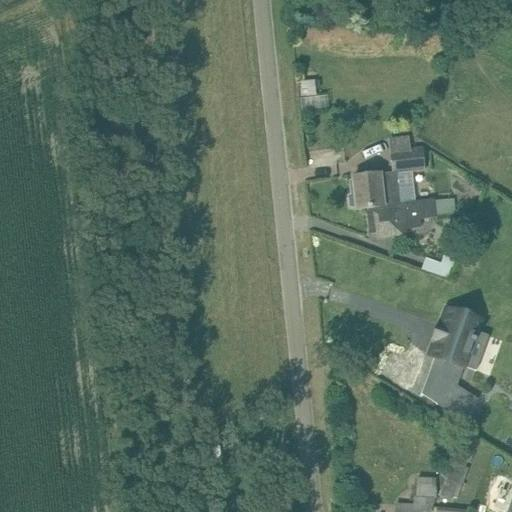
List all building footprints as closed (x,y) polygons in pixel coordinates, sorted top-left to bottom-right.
[(324,96),(316,97),(314,81),(298,82),(300,99),(299,99),(300,110),(325,108),(324,96)] [(394,173),(394,175),(411,173),(424,171),(421,147),(390,150),(392,173),(394,173)] [(349,196),(350,207),(356,208),(356,210),(364,209),(368,234),(373,234),(405,229),(420,227),(419,220),(435,218),(433,199),(432,199),(414,202),(411,173),(394,175),(394,173),(392,173),(378,175),(378,174),(372,175),(352,177),(354,193),(349,196)] [(424,257),(421,270),(447,276),(452,256),(442,254),(440,261),(424,257)] [(437,338),(430,356),(444,361),(439,377),(449,383),(436,405),(463,422),(477,400),(457,386),(472,343),(474,343),(476,340),(474,339),(480,321),(447,309),(440,328),(439,328),(439,329),(440,329),(437,337),(436,336),(436,337),(437,338)] [(457,498),(468,469),(462,466),(453,463),(440,498),(449,502),(451,496),(457,498)] [(431,511),(433,506),(433,498),(435,498),(436,479),(417,479),(416,497),(415,511),(431,511)]
